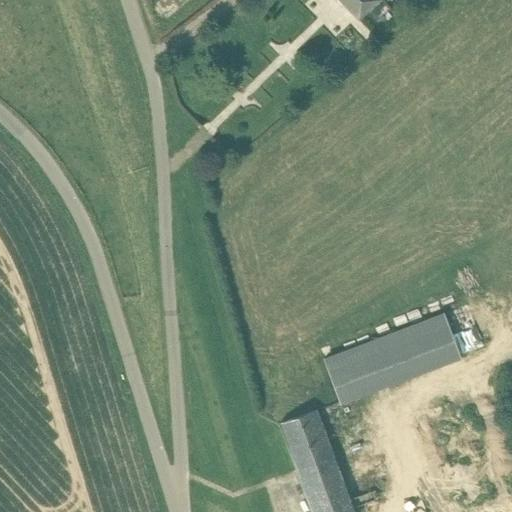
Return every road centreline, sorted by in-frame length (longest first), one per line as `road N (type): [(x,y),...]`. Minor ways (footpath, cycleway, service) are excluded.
road 1 (track): [(246,511),(85,0)]
road 2 (unclassified): [(170,492),(181,473),(163,177),(154,83),(127,0)]
road 3 (unclassified): [(170,492),(100,262),(56,171),(0,110)]
